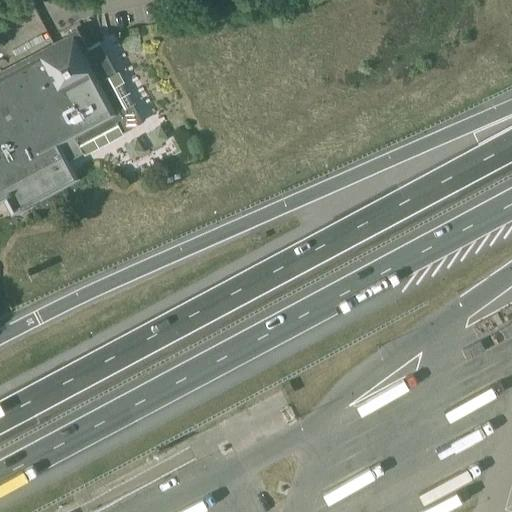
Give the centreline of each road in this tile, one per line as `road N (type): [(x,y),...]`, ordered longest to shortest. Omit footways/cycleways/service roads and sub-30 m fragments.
road 1 (motorway): [(511,146),(0,419)]
road 2 (motorway): [(0,478),(511,207)]
road 3 (motorway): [(511,118),(227,231),(0,338)]
